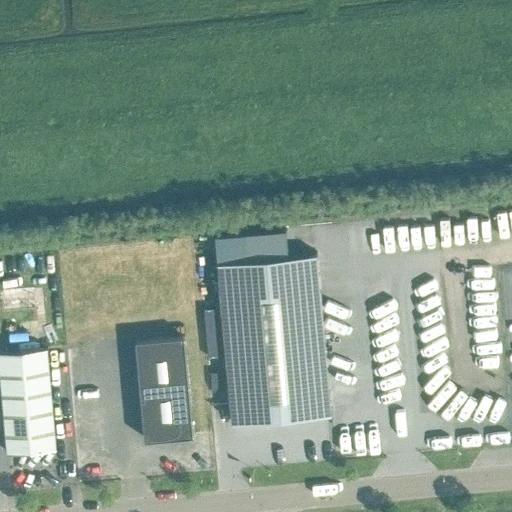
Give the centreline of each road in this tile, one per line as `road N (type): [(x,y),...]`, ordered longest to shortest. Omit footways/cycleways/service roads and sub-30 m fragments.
road 1 (unclassified): [(252,497),(511,475)]
road 2 (unclassified): [(102,511),(252,497)]
